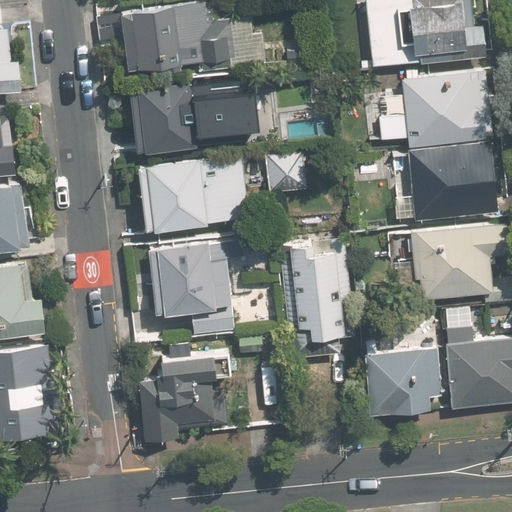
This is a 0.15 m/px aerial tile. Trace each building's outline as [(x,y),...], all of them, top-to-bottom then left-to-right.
[(211,0),(178,0),(120,8),(127,66),(235,52),(229,12),(213,14),(211,0)] [(366,0),(372,59),(485,49),(482,19),(472,20),(470,0),(366,0)] [(0,82),(21,80),(18,52),(10,53),(6,20),(0,20),(0,82)] [(308,45),(287,45),(287,60),(308,60),(308,45)] [(484,65),(400,72),(406,139),(490,131),(484,65)] [(130,86),(136,145),(250,133),(244,74),(130,86)] [(0,169),(15,168),(10,107),(0,107),(0,169)] [(405,143),(414,214),(498,204),(490,133),(405,143)] [(266,150),(270,187),(307,183),(302,146),(266,150)] [(138,160),(146,224),(248,212),(241,148),(138,160)] [(0,181),(0,240),(29,237),(21,178),(0,181)] [(508,215),(409,224),(415,292),(483,286),(484,298),(511,295),(511,270),(492,272),(490,250),(510,248),(508,215)] [(280,241),(290,349),(338,344),(337,330),(353,329),(344,235),(280,241)] [(148,243),(154,307),(191,303),(193,327),(233,323),(224,236),(148,243)] [(21,256),(0,259),(0,329),(45,324),(40,290),(26,292),(21,256)] [(471,320),(444,322),(450,393),(511,387),(511,331),(472,335),(471,320)] [(49,337),(0,341),(0,429),(57,423),(49,337)] [(437,340),(363,348),(369,409),(430,403),(429,390),(442,389),(437,340)] [(138,374),(143,433),(179,430),(178,423),(214,420),(210,373),(216,372),(214,348),(161,352),(162,372),(138,374)]
